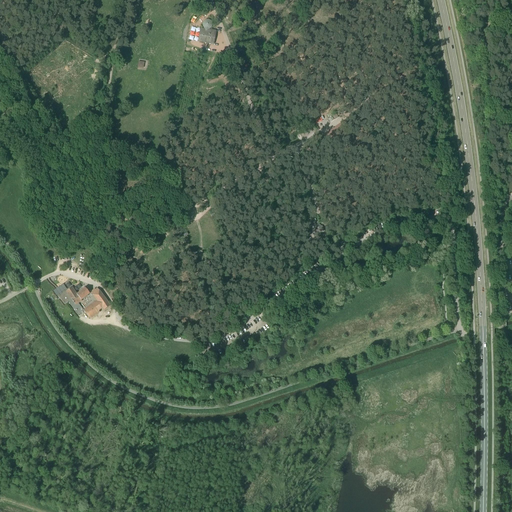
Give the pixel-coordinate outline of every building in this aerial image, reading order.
[(216,36),(208,35),(208,33),(209,32),(210,32),(211,31),(211,30),(212,30),(212,29),(212,28),(212,27),(212,26),(211,25),(211,24),(210,23),(209,23),(208,23),(207,22),(206,23),(204,23),(204,24),(203,25),(202,26),(202,27),(202,29),(203,30),(204,31),(204,32),(204,34),(201,33),(200,39),(199,45),(214,47),(215,42),(216,36)] [(331,133),(334,140),(347,133),(343,126),(331,133)] [(316,234),(322,232),(320,225),(316,226),(317,227),(314,228),(316,234)] [(72,288),(66,292),(67,294),(64,296),(68,302),(71,305),(74,303),(75,305),(76,305),(78,303),(80,302),(81,301),(76,295),(77,295),(72,288)] [(77,295),(76,295),(81,301),(89,294),(85,288),(77,295)] [(105,300),(97,289),(95,291),(96,294),(93,296),(97,301),(102,308),(104,311),(110,307),(105,300)] [(83,311),(90,320),(99,313),(98,311),(102,308),(97,301),(83,311)] [(76,305),(72,307),(78,315),(83,311),(78,303),(76,305)]
